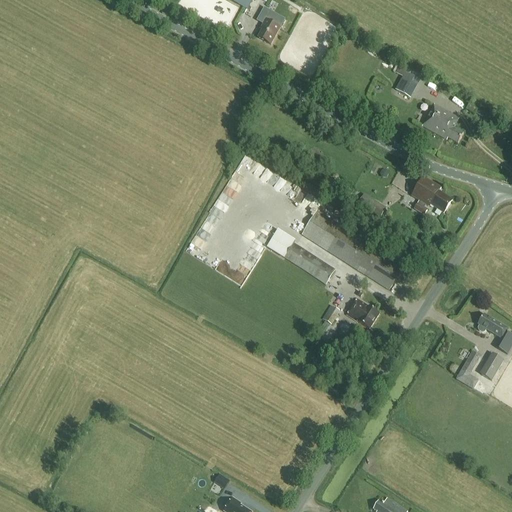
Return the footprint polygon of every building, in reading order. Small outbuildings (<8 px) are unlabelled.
[(229,0),(248,10),(253,0),(229,0)] [(271,46),(284,23),(264,11),(258,22),(264,25),(263,27),(264,28),(258,39),(271,46)] [(395,91),(410,99),(423,77),(407,69),(395,91)] [(458,145),(464,135),(454,129),(459,120),(434,106),(422,128),(447,142),(448,140),(458,145)] [(465,111),(474,116),(477,111),(469,106),(465,111)] [(324,185),(329,188),(334,180),(329,177),(324,185)] [(425,208),(426,206),(428,207),(430,206),(444,214),(453,201),(439,193),(441,190),(424,179),(412,197),(419,201),(414,210),(424,217),(428,210),(425,208)] [(387,209),(364,195),(357,207),(379,221),(387,209)] [(302,236),(388,291),(404,267),(317,212),(302,236)] [(267,248),(284,259),(326,286),(336,271),(294,244),(295,241),(278,231),(267,248)] [(370,331),(380,315),(367,307),(368,307),(358,301),(348,317),(353,320),(354,318),(359,321),(358,323),(370,331)] [(331,326),(340,312),(331,306),(322,320),(331,326)] [(480,326),(478,329),(479,331),(482,333),(485,333),(487,330),(493,334),(503,340),(497,349),(508,356),(511,349),(511,336),(507,333),(509,330),(499,324),(485,315),(479,326),(480,326)] [(467,379),(481,356),(472,351),(465,362),(469,364),(462,375),(467,379)] [(480,375),(492,382),(504,361),(492,354),(480,375)] [(475,391),(485,394),(488,385),(478,381),(475,391)] [(219,475),(214,481),(224,487),(228,481),(219,475)] [(249,511),(240,506),(241,504),(233,499),(225,511),(249,511)] [(406,511),(387,499),(383,505),(379,502),(374,510),(376,511),(406,511)]
